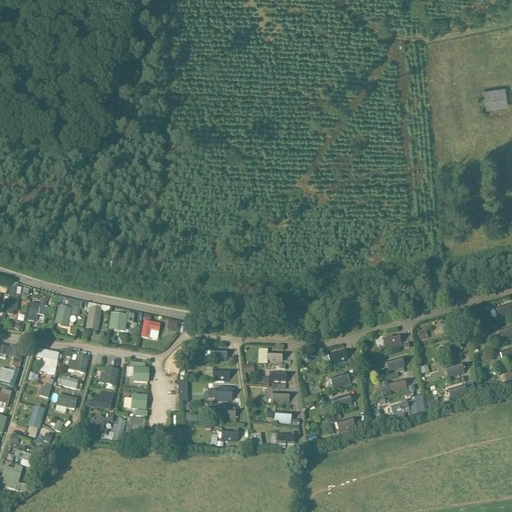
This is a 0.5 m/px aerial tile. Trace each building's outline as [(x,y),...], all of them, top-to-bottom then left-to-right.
[(505,89),(485,91),(487,109),(508,106),(505,89)] [(7,315),(17,316),(20,287),(10,286),(7,315)] [(40,304),(29,304),(29,315),(47,316),(47,299),(40,299),(40,304)] [(511,303),(497,304),(498,316),(511,315),(511,303)] [(71,310),(59,307),(55,325),(68,328),(71,310)] [(102,312),(88,310),(85,330),(98,332),(102,312)] [(126,318),(111,315),(109,332),(124,334),(126,318)] [(141,339),(159,341),(160,324),(143,322),(141,339)] [(511,326),(499,331),(502,341),(511,337),(511,326)] [(383,332),(385,348),(404,346),(401,329),(383,332)] [(421,342),(429,340),(426,332),(419,335),(421,342)] [(7,355),(14,358),(12,365),(19,367),(25,351),(11,345),(7,355)] [(210,355),(215,355),(214,360),(228,361),(228,348),(210,348),(210,355)] [(511,348),(501,351),(503,363),(511,360),(511,348)] [(44,359),(40,372),(54,376),(60,355),(40,349),(38,357),(44,359)] [(258,365),(267,365),(268,350),(259,350),(258,365)] [(330,355),(331,360),(347,355),(346,351),(330,355)] [(332,361),(333,365),(348,360),(346,356),(332,361)] [(84,377),(88,360),(76,357),(74,364),(71,363),(68,373),(84,377)] [(11,372),(1,369),(0,372),(0,383),(14,388),(20,371),(12,368),(11,372)] [(465,368),(448,374),(450,379),(466,373),(465,368)] [(114,388),(118,371),(104,369),(101,385),(114,388)] [(269,370),(270,377),(287,376),(286,369),(269,370)] [(147,371),(133,370),(132,384),(146,385),(147,371)] [(348,371),(330,377),(334,389),(352,383),(348,371)] [(29,380),(37,382),(39,376),(30,374),(29,380)] [(76,391),(79,382),(63,378),(61,387),(76,391)] [(383,383),(385,391),(391,390),(391,394),(409,390),(406,379),(383,383)] [(45,388),(41,387),(39,398),(49,400),(53,381),(47,380),(45,388)] [(449,390),(452,399),(469,394),(466,385),(449,390)] [(273,390),(272,402),(290,403),(290,390),(273,390)] [(110,412),(114,394),(102,392),(100,398),(96,397),(94,404),(88,402),(87,407),(110,412)] [(10,397),(0,394),(0,408),(6,411),(10,397)] [(332,399),(335,410),(355,405),(352,394),(332,399)] [(76,401),(58,397),(55,407),(74,411),(76,401)] [(146,399),(131,397),(130,411),(145,412),(146,399)] [(395,418),(418,411),(415,399),(392,406),(395,418)] [(217,408),(217,419),(236,419),(236,408),(217,408)] [(40,431),(44,411),(34,409),(29,428),(40,431)] [(275,423),(292,423),(292,412),(275,413),(275,423)] [(340,432),(359,426),(354,412),(335,418),(340,432)] [(198,422),(197,415),(185,416),(185,423),(198,422)] [(99,417),(95,423),(93,421),(83,434),(92,440),(106,422),(99,417)] [(129,420),(129,434),(145,434),(145,420),(129,420)] [(61,433),(64,424),(58,421),(54,431),(61,433)] [(109,440),(120,443),(126,423),(119,421),(118,427),(113,425),(109,440)] [(171,443),(183,443),(183,430),(171,431),(171,443)] [(277,432),(276,440),(295,441),(295,433),(277,432)] [(262,434),(252,435),(253,446),(262,446),(262,434)] [(12,435),(9,443),(18,446),(21,438),(12,435)] [(23,460),(21,466),(28,469),(32,457),(16,451),(14,457),(23,460)] [(21,473),(5,468),(0,484),(16,489),(21,473)]
